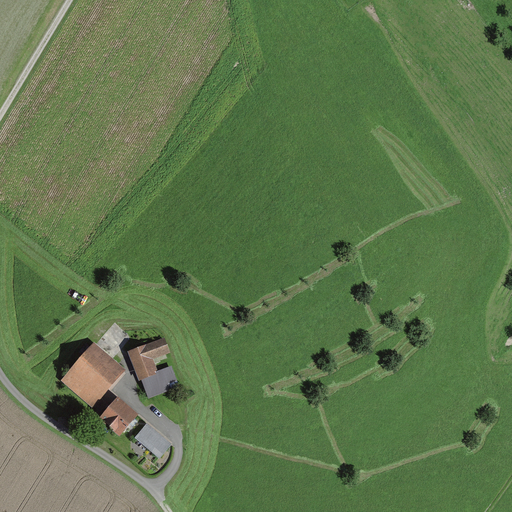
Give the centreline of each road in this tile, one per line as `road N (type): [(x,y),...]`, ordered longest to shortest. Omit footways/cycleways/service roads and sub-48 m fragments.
road 1 (track): [(169,511),(144,483),(24,402),(0,372)]
road 2 (track): [(69,0),(0,116)]
